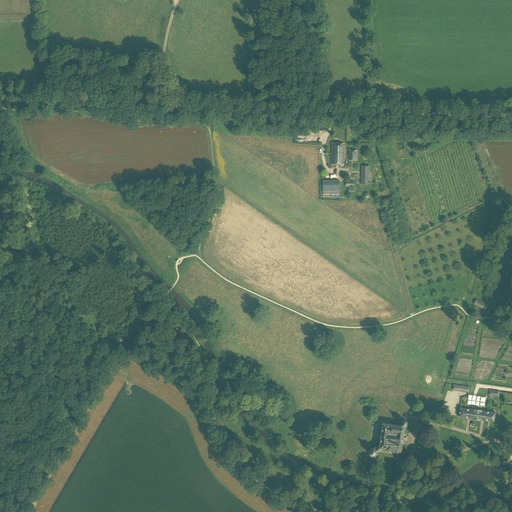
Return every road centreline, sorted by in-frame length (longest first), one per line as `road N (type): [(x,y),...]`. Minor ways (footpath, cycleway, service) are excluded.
road 1 (tertiary): [(511,116),(0,100)]
road 2 (track): [(212,175),(410,316)]
